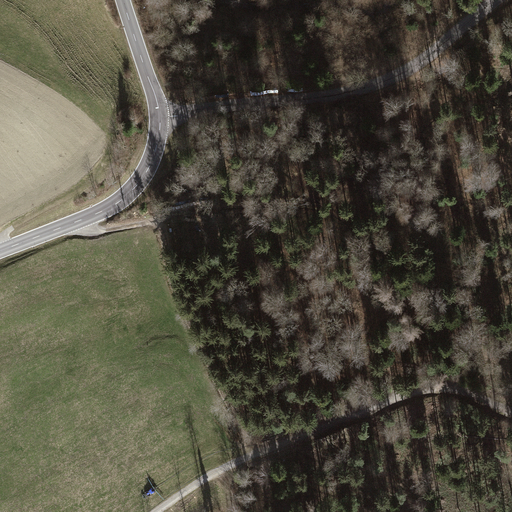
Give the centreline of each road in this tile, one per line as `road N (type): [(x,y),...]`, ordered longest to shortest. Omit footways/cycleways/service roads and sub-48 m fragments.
road 1 (track): [(163,511),(236,464),(403,395),(463,392),(511,410)]
road 2 (unclassified): [(497,0),(388,83),(356,94),(247,96),(158,109)]
road 3 (tertiary): [(158,109),(146,172),(129,191),(70,226),(0,251)]
road 4 (track): [(0,246),(2,237),(80,191),(110,147)]
